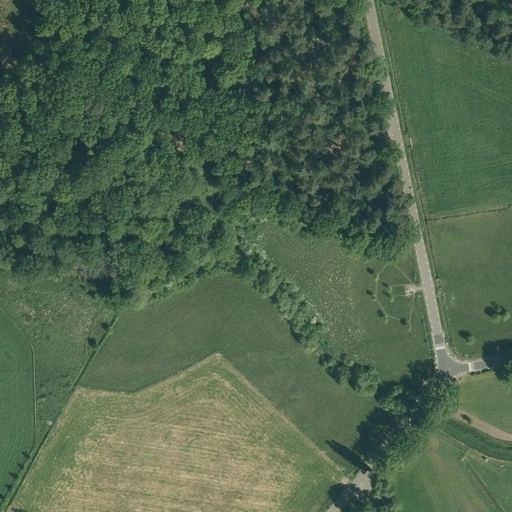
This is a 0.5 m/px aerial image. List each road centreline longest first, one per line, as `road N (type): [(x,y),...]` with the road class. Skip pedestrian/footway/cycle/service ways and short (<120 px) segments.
road 1 (unclassified): [(447,378),(368,0)]
road 2 (unclassified): [(363,478),(447,378)]
